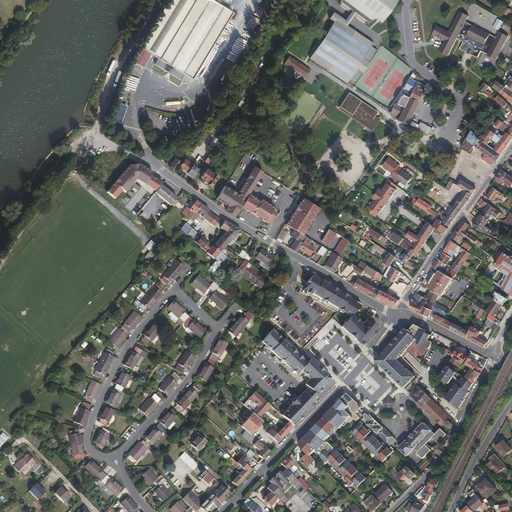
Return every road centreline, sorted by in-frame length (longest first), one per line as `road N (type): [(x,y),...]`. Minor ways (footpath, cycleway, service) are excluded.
road 1 (residential): [(114,457),(190,376),(217,328),(174,288),(127,345),(92,419),(87,446),(108,458)]
road 2 (residential): [(397,316),(161,170),(89,137)]
road 3 (primary): [(223,511),(343,386),(397,316)]
road 4 (primary): [(511,146),(397,316)]
road 5 (residential): [(390,511),(445,456),(492,356)]
